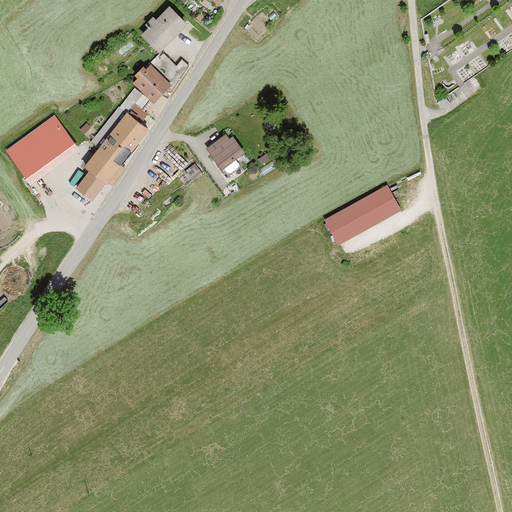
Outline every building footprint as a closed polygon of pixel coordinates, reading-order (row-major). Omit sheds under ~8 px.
[(184,22),(166,5),(138,35),(155,52),(184,22)] [(175,65),(163,53),(156,58),(153,55),(132,75),(135,78),(131,83),(151,103),(159,95),(165,99),(186,65),(181,59),(175,65)] [(150,126),(127,109),(84,164),(90,167),(76,185),(92,198),(105,180),(112,184),(126,167),(121,162),(150,126)] [(55,113),(6,149),(31,182),(79,146),(55,113)] [(220,168),(243,152),(231,135),(227,138),(224,134),(205,147),(220,168)] [(322,219),(336,245),(400,210),(385,184),(322,219)]
